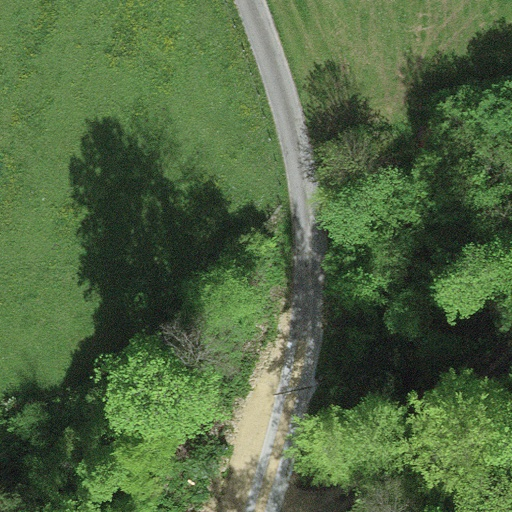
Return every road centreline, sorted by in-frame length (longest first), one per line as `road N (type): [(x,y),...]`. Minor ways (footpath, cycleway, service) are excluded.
road 1 (unclassified): [(258,511),(298,356),(312,230),(295,133),(246,0)]
road 2 (track): [(285,511),(358,482),(511,361)]
